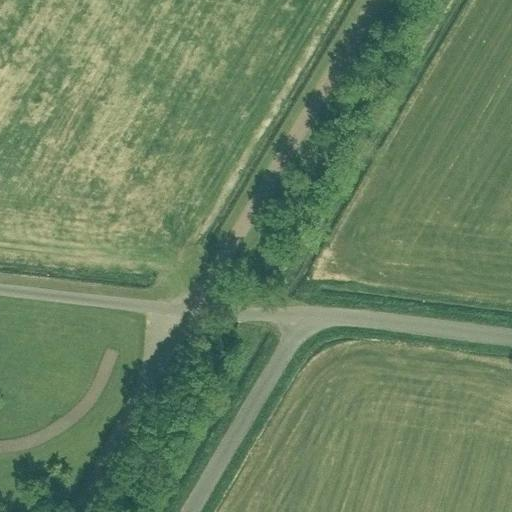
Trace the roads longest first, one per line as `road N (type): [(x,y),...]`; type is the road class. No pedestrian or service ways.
road 1 (unclassified): [(375,0),(190,312)]
road 2 (unclassified): [(304,317),(511,341)]
